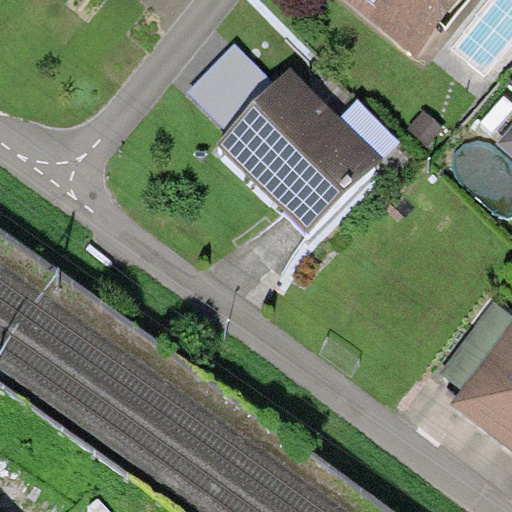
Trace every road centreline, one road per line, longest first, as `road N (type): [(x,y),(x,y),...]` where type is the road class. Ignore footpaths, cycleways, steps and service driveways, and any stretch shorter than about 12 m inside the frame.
road 1 (residential): [(55,182),(482,511)]
road 2 (residential): [(55,182),(219,0)]
